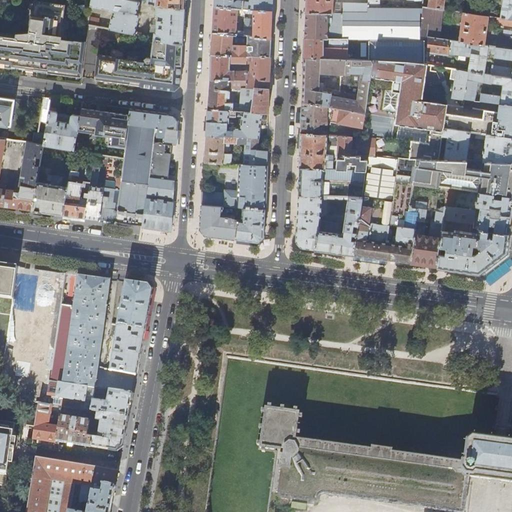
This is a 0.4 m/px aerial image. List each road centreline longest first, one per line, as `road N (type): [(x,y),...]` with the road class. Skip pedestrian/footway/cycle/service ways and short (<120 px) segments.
road 1 (residential): [(289,0),(278,268)]
road 2 (primary): [(175,262),(197,275),(308,292),(402,296)]
road 3 (tertiary): [(139,469),(175,262)]
road 4 (residential): [(190,106),(0,81)]
road 5 (primary): [(0,237),(175,262)]
road 6 (residential): [(190,106),(175,262)]
road 7 (primary): [(402,296),(278,268)]
